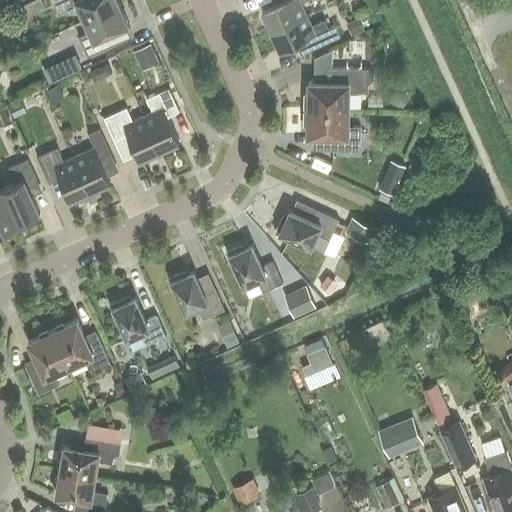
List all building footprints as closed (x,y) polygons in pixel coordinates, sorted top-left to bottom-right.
[(85,20),(120,4),(117,0),(52,0),(57,9),(64,5),(68,14),(79,9),(85,20)] [(272,30),(307,14),(301,3),(308,0),(284,0),(262,10),(272,30)] [(120,4),(85,20),(90,32),(78,37),(88,57),(109,47),(104,36),(129,25),(120,4)] [(312,26),(308,17),(307,14),(272,30),(281,51),(306,39),(311,50),(342,37),(336,25),(329,28),(325,20),(312,26)] [(351,36),(363,31),(358,18),(346,24),(351,36)] [(160,63),(151,44),(133,52),(142,71),(160,63)] [(74,54),(58,62),(65,77),(82,69),(74,54)] [(309,82),(308,109),(349,110),(350,92),(362,93),(368,93),(368,85),(371,84),(373,82),(374,80),(374,77),(374,74),(373,72),(371,70),(368,69),(362,69),(332,68),(332,83),(309,82)] [(3,73),(0,74),(0,91),(1,94),(17,88),(11,76),(5,79),(3,73)] [(59,85),(47,90),(53,104),(65,98),(59,85)] [(144,116),(160,151),(180,142),(168,117),(180,111),(169,88),(146,99),(152,112),(144,116)] [(395,90),(388,101),(402,109),(409,98),(395,90)] [(21,100),(9,106),(15,118),(27,112),(21,100)] [(160,151),(144,116),(133,121),(127,108),(104,118),(115,141),(128,135),(139,160),(160,151)] [(308,109),(308,136),(331,136),(331,150),(361,151),(361,127),(349,127),(349,110),(308,109)] [(5,110),(0,111),(0,125),(10,121),(5,110)] [(74,156),(90,191),(111,182),(99,157),(110,152),(100,129),(88,134),(94,147),(74,156)] [(74,156),(73,157),(64,161),(58,148),(37,157),(47,180),(59,175),(70,200),(90,191),(74,156)] [(1,189),(17,225),(40,214),(29,189),(40,184),(28,159),(7,168),(14,184),(1,189)] [(384,178),(379,189),(393,195),(398,183),(384,178)] [(0,232),(17,225),(1,189),(0,189),(0,232)] [(324,253),(339,219),(318,209),(313,220),(290,210),(288,213),(285,212),(275,233),(287,238),(288,236),(324,253)] [(377,228),(352,217),(345,232),(370,243),(377,228)] [(283,283),(273,261),(263,266),(252,244),(249,245),(247,242),(226,251),(232,264),(234,263),(244,286),(266,276),(272,288),(283,283)] [(203,320),(214,315),(225,310),(215,288),(204,293),(194,270),(190,272),(189,268),(168,278),(173,290),(175,289),(186,313),(198,307),(203,320)] [(326,276),(320,287),(331,293),(337,283),(326,276)] [(284,295),(294,317),(316,307),(306,286),(284,295)] [(130,295),(109,305),(115,317),(117,316),(128,339),(140,333),(146,346),(167,336),(157,315),(146,320),(136,297),(132,299),(130,295)] [(53,330),(69,367),(85,360),(90,371),(110,362),(97,334),(86,339),(77,319),(53,330)] [(230,321),(218,326),(227,345),(238,340),(230,321)] [(54,374),(69,367),(53,330),(28,341),(38,362),(27,367),(39,394),(59,385),(54,374)] [(311,363),(302,367),(306,375),(315,372),(333,364),(325,346),(307,354),(311,363)] [(174,355),(161,361),(167,374),(180,367),(174,355)] [(121,381),(113,385),(119,396),(127,392),(121,381)] [(423,388),(457,467),(477,459),(460,421),(454,423),(436,383),(423,388)] [(379,430),(390,458),(424,444),(412,416),(379,430)] [(60,471),(96,476),(98,461),(113,463),(114,454),(119,455),(121,443),(91,439),(89,450),(64,446),(60,471)] [(330,446),(322,450),(327,462),(336,458),(330,446)] [(486,458),(491,474),(484,476),(490,494),(486,495),(490,508),(494,507),(495,511),(511,511),(511,466),(507,451),(486,458)] [(94,492),(96,476),(60,471),(56,495),(81,499),(79,511),(104,511),(108,494),(94,492)] [(466,511),(456,486),(457,486),(451,471),(435,477),(442,492),(428,498),(434,511),(466,511)] [(327,474),(312,481),(319,494),(334,488),(327,474)] [(247,481),(233,488),(240,504),(255,497),(247,481)] [(399,502),(389,481),(376,487),(378,493),(371,496),(378,510),(385,507),(386,508),(399,502)] [(280,493),(278,511),(291,511),(293,494),(280,493)]
